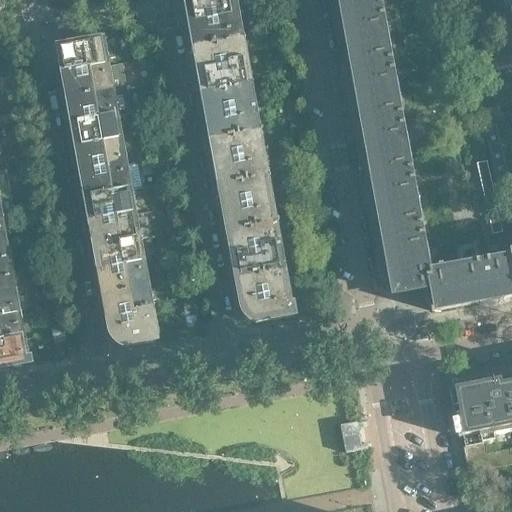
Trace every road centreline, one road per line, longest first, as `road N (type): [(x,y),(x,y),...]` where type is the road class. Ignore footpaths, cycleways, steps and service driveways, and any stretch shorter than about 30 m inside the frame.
road 1 (residential): [(90,374),(24,0)]
road 2 (residential): [(162,0),(225,350)]
road 3 (residential): [(367,325),(310,0)]
road 4 (residential): [(382,353),(373,379),(396,511)]
road 5 (residential): [(442,511),(415,362)]
road 6 (residential): [(225,350),(367,325)]
road 7 (residential): [(90,374),(225,350)]
